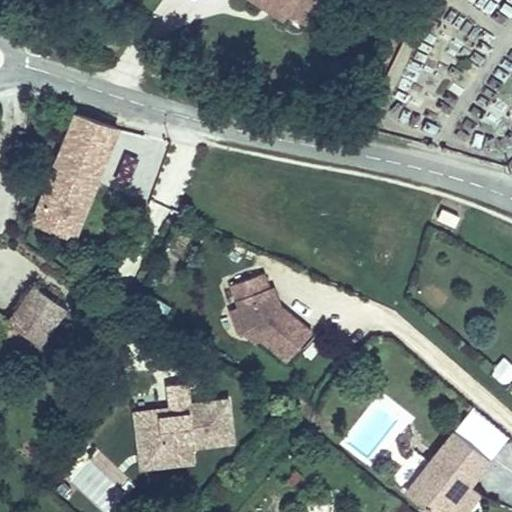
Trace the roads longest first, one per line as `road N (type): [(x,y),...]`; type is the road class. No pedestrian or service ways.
road 1 (tertiary): [(511,197),(398,159),(165,111),(10,66)]
road 2 (unknown): [(209,120),(128,274),(122,325),(145,364)]
road 3 (unknown): [(511,421),(413,333),(311,284)]
